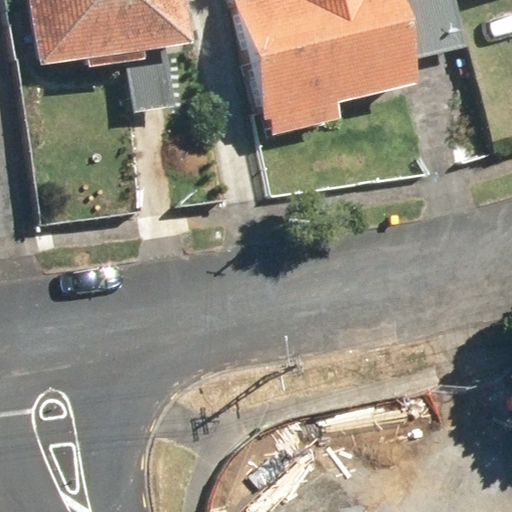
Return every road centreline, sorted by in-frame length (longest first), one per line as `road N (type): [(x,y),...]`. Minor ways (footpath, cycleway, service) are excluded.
road 1 (residential): [(511,260),(299,305),(43,341)]
road 2 (unknown): [(299,305),(183,47),(180,0)]
road 3 (residential): [(82,511),(52,409),(43,341)]
